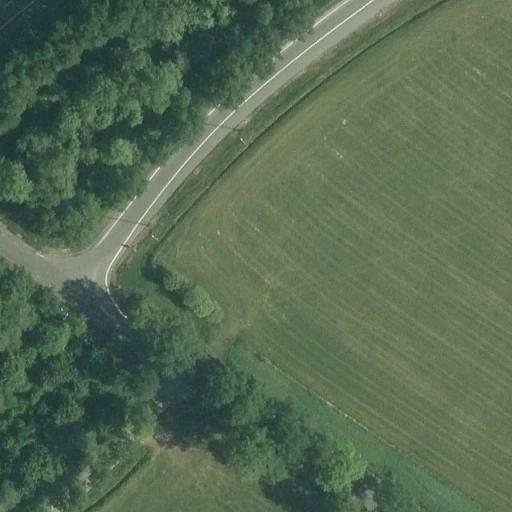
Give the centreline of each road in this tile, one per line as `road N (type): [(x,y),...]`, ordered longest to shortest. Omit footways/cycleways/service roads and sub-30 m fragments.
road 1 (motorway): [(74,295),(197,138),(362,0)]
road 2 (secondary): [(390,511),(182,370)]
road 3 (unclassified): [(46,511),(110,461),(182,370)]
road 4 (secondary): [(182,370),(74,295)]
